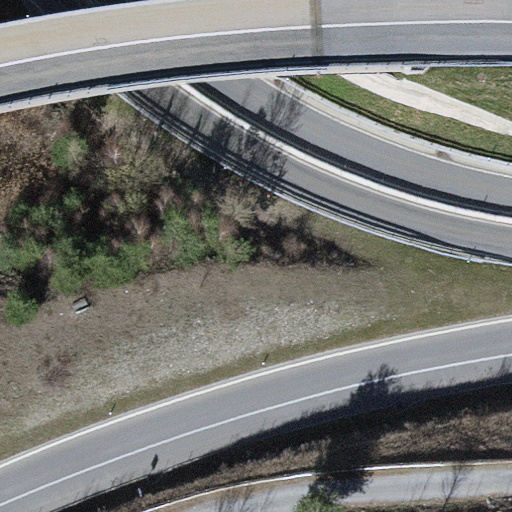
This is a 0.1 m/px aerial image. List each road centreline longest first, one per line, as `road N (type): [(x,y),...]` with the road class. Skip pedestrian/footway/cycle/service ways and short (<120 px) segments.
road 1 (trunk): [(0,492),(280,393),(511,344)]
road 2 (trunk): [(54,0),(175,108),(276,169),(386,215),(511,244)]
road 3 (trunk): [(511,26),(319,28),(0,68)]
road 4 (trunk): [(511,195),(405,168),(311,130),(196,58),(126,0)]
road 5 (track): [(300,511),(511,491)]
